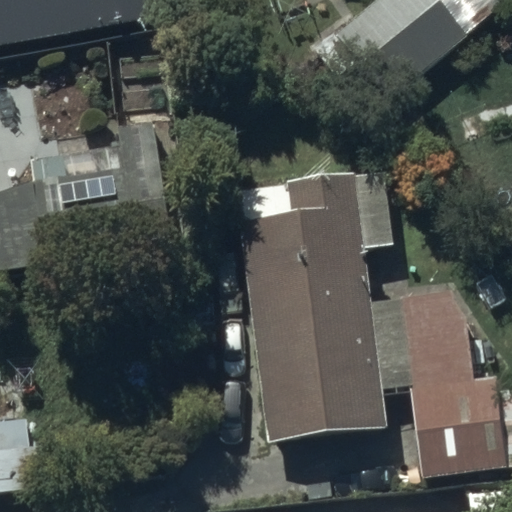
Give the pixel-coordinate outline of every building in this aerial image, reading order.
[(463,42),(427,0),(386,0),(333,45),(386,107),(463,42)] [(172,245),(155,128),(117,133),(120,150),(31,163),(35,190),(0,195),(0,278),(57,270),(55,261),(172,245)] [(384,180),(236,198),(266,450),(386,435),(381,396),(412,393),(421,487),(511,474),(511,395),(496,398),(494,382),(472,385),(464,326),(450,300),(371,311),(365,257),(393,254),(384,180)] [(0,498),(39,495),(33,425),(0,428),(0,498)] [(511,511),(511,497),(470,501),(471,511),(511,511)]
